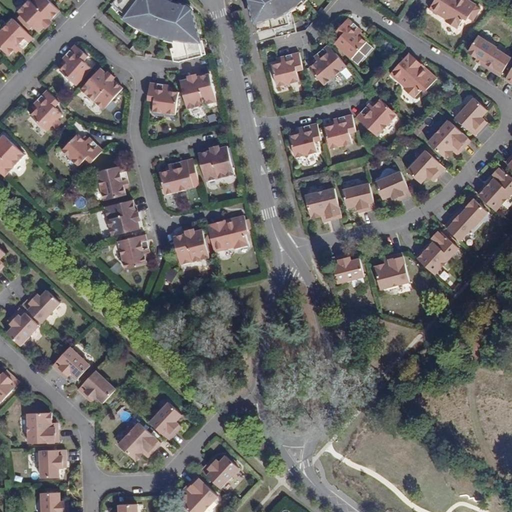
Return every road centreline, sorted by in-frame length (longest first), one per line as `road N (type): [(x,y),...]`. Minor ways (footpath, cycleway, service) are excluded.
road 1 (residential): [(289,249),(406,221),(445,197),(508,124),(507,106),(397,36)]
road 2 (residential): [(271,221),(215,0)]
road 3 (residential): [(262,399),(223,411),(158,479),(88,482)]
road 4 (residential): [(310,436),(328,413),(334,386),(313,292),(289,249)]
road 5 (residential): [(88,482),(84,425),(0,347)]
road 6 (residential): [(397,36),(344,3),(309,38),(266,47)]
road 7 (residential): [(276,253),(262,399)]
